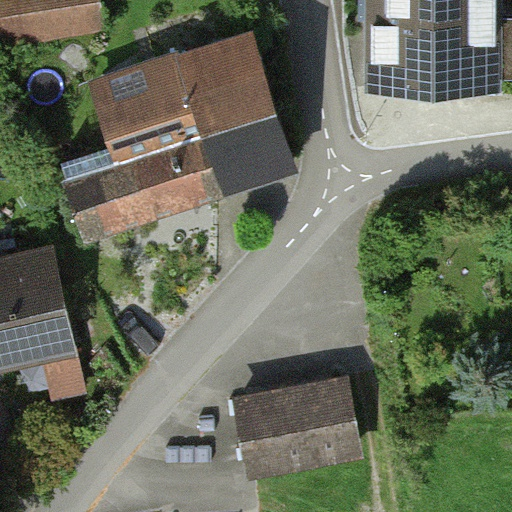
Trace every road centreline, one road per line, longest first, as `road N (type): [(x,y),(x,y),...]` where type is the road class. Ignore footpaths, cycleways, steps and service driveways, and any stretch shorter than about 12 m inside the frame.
road 1 (residential): [(340,180),(317,217),(179,365),(69,511)]
road 2 (unclassified): [(310,0),(340,180)]
road 3 (residential): [(340,180),(511,153)]
